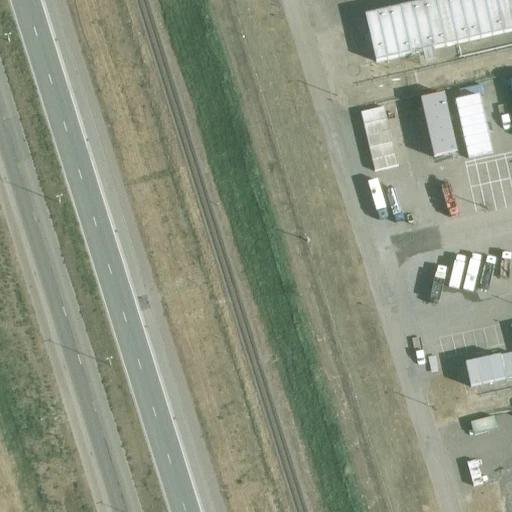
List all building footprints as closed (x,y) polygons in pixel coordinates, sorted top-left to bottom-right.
[(403,57),(390,0),(366,0),(381,62),(403,57)] [(404,0),(416,54),(433,50),(434,54),(447,51),(445,47),(459,44),(449,0),(404,0)] [(511,0),(498,0),(506,33),(511,31),(511,0)] [(367,80),(364,68),(335,74),(337,87),(367,80)] [(458,152),(444,93),(421,99),(434,157),(458,152)] [(368,109),(357,112),(371,171),(383,167),(368,109)] [(511,353),(467,365),(471,387),(511,378),(511,353)] [(509,414),(486,420),(488,429),(511,423),(509,414)] [(511,511),(511,490),(510,482),(501,484),(506,511),(511,511)]
